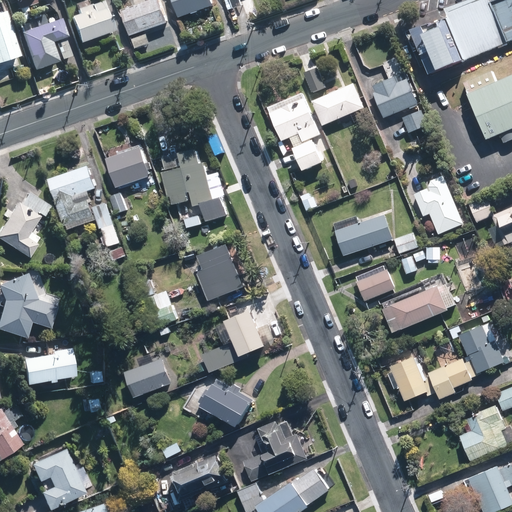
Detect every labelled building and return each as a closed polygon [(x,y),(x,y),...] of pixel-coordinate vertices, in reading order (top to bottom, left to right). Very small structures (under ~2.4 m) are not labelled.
[(162,0),(157,0),(124,12),(133,39),(171,25),(162,0)] [(215,0),(176,0),(183,19),(218,6),(215,0)] [(466,0),(444,8),(447,15),(491,2),(496,0),(466,0)] [(508,42),(511,40),(511,0),(496,0),(491,2),(508,42)] [(74,17),(83,44),(118,32),(107,1),(80,10),(82,14),(74,17)] [(491,2),(447,15),(465,59),(508,42),(491,2)] [(8,13),(0,15),(0,73),(0,74),(24,67),(21,58),(23,58),(8,13)] [(447,15),(411,29),(430,74),(465,59),(447,15)] [(64,20),(25,33),(38,71),(75,58),(68,39),(71,38),(64,20)] [(319,68),(306,72),(312,93),(326,89),(319,68)] [(493,69),(464,82),(487,139),(501,134),(504,141),(511,138),(511,137),(511,74),(498,80),(493,69)] [(371,90),(382,116),(417,102),(406,76),(396,80),(394,75),(371,84),(374,89),(371,90)] [(354,82),(311,99),(321,123),(364,106),(354,82)] [(303,91),(266,106),(280,139),(289,136),(293,145),(321,134),(303,91)] [(420,108),(401,117),(408,131),(427,122),(420,108)] [(313,138),(293,146),(302,169),(322,161),(313,138)] [(151,174),(141,145),(104,158),(115,187),(151,174)] [(200,145),(160,154),(163,168),(160,168),(168,204),(189,199),(190,204),(212,199),(200,145)] [(89,162),(46,177),(65,228),(94,217),(84,190),(97,185),(89,162)] [(368,169),(348,177),(353,189),(373,181),(368,169)] [(438,233),(463,223),(443,174),(430,179),(427,186),(413,191),(422,214),(429,212),(438,233)] [(114,194),(120,212),(131,209),(125,191),(114,194)] [(313,191),(301,195),(306,210),(319,205),(313,191)] [(222,197),(200,202),(204,219),(226,213),(222,197)] [(487,199),(469,207),(475,220),(493,212),(487,199)] [(14,200),(0,223),(0,238),(28,257),(40,239),(28,231),(38,215),(14,200)] [(105,201),(91,206),(98,224),(112,218),(105,201)] [(511,239),(511,204),(490,214),(503,244),(511,239)] [(356,213),(331,221),(342,253),(393,237),(384,212),(358,220),(356,213)] [(205,224),(202,214),(184,219),(187,229),(205,224)] [(117,228),(103,233),(107,245),(121,240),(117,228)] [(417,246),(412,231),(393,237),(398,252),(417,246)] [(124,255),(121,246),(108,251),(111,260),(124,255)] [(240,275),(228,246),(198,258),(214,298),(233,290),(229,279),(240,275)] [(440,246),(427,246),(427,259),(440,259),(440,246)] [(424,250),(413,254),(416,261),(426,258),(424,250)] [(411,254),(401,258),(406,272),(416,269),(411,254)] [(387,267),(356,280),(364,300),(395,287),(387,267)] [(26,275),(0,283),(0,289),(3,298),(0,307),(0,327),(22,334),(27,319),(48,326),(55,305),(34,299),(26,275)] [(157,291),(152,279),(140,285),(145,296),(157,291)] [(445,280),(381,307),(392,332),(456,306),(445,280)] [(162,305),(158,294),(146,299),(150,309),(162,305)] [(179,314),(174,301),(150,311),(155,324),(179,314)] [(266,343),(250,306),(222,318),(231,339),(199,352),(208,371),(249,354),(247,351),(266,343)] [(468,353),(476,372),(504,360),(495,339),(497,338),(489,320),(458,333),(467,353),(468,353)] [(19,358),(23,383),(47,379),(47,382),(54,381),(54,378),(75,375),(71,348),(51,351),(52,353),(19,358)] [(414,354),(388,364),(402,398),(428,388),(414,354)] [(161,356),(123,370),(132,395),(170,382),(161,356)] [(463,357),(427,371),(438,398),(455,391),(453,386),(472,379),(463,357)] [(237,426),(253,398),(239,389),(241,387),(232,382),(230,385),(216,376),(212,382),(209,380),(196,402),(237,426)] [(511,385),(496,392),(502,409),(511,405),(511,385)] [(0,450),(16,441),(8,427),(13,424),(9,419),(18,414),(8,399),(0,402),(0,450)] [(460,433),(470,459),(508,444),(502,428),(505,427),(496,405),(466,416),(471,428),(460,433)] [(243,458),(251,479),(315,454),(305,429),(285,436),(278,417),(257,425),(266,449),(243,458)] [(180,440),(163,447),(168,459),(185,452),(180,440)] [(80,490),(64,447),(27,461),(34,478),(44,475),(47,485),(34,490),(40,505),(80,490)] [(228,479),(219,454),(215,455),(214,453),(171,469),(172,471),(168,472),(177,497),(228,479)] [(511,462),(510,458),(468,476),(483,511),(487,511),(511,501),(511,497),(507,486),(511,483),(511,462)] [(290,478),(262,495),(257,481),(237,489),(246,511),(293,511),(330,488),(315,466),(292,481),(290,478)] [(108,511),(106,503),(79,511),(108,511)]
